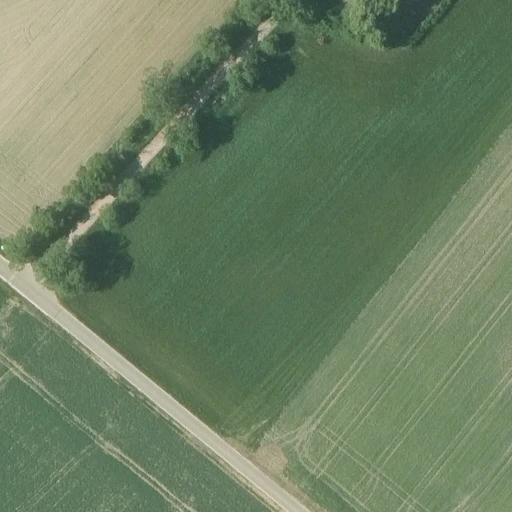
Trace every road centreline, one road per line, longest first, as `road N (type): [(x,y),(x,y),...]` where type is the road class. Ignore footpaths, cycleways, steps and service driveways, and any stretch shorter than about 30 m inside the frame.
road 1 (unclassified): [(23,287),(290,0)]
road 2 (unclassified): [(292,511),(23,287)]
